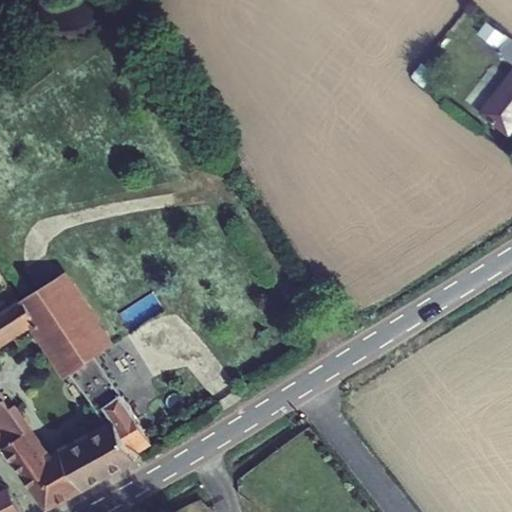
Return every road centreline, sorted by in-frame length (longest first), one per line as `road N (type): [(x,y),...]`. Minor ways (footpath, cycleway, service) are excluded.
road 1 (tertiary): [(91,511),(511,256)]
road 2 (unknown): [(72,235),(212,208),(238,212),(353,354)]
